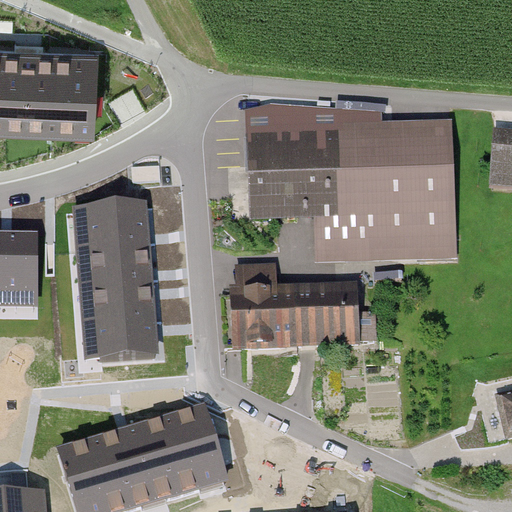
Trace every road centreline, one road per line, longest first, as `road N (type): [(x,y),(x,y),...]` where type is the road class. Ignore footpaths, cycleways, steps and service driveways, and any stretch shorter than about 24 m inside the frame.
road 1 (unclassified): [(193,126),(211,386),(487,511)]
road 2 (track): [(191,82),(511,104)]
road 3 (unclassified): [(20,0),(172,62),(191,82),(193,126)]
road 4 (residential): [(193,126),(39,190),(0,196)]
road 5 (unknown): [(78,511),(193,441),(217,389)]
road 6 (track): [(364,459),(511,455)]
